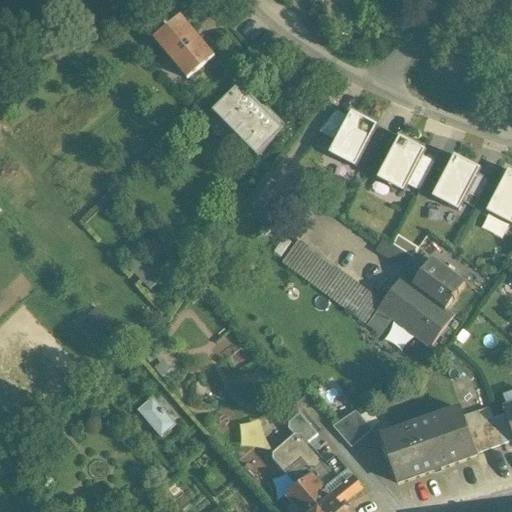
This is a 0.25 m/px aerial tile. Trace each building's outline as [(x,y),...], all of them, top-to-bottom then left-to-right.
[(214,58),(182,19),(174,24),(173,23),(160,33),(161,35),(155,41),(188,81),(214,58)] [(262,108),(240,86),(213,113),(257,158),(284,132),(282,129),(285,126),(265,106),(262,108)] [(378,127),(352,113),(340,135),(329,155),(355,169),(378,127)] [(400,138),(377,180),(390,187),(389,189),(391,190),(392,188),(404,194),(426,152),(400,138)] [(455,156),(432,199),(459,213),(481,170),(455,156)] [(511,172),(509,171),(486,214),(511,226),(511,172)] [(375,252),(399,268),(421,247),(389,226),(375,252)] [(383,305),(299,242),(283,264),(368,327),(379,312),(378,312),(383,305)] [(432,261),(413,286),(402,279),(383,305),(378,312),(379,312),(430,350),(454,317),(447,312),(456,299),(455,299),(465,285),(432,261)] [(125,341),(97,310),(85,320),(113,351),(125,341)] [(157,403),(154,400),(138,413),(162,440),(177,427),(173,423),(179,419),(162,399),(157,403)] [(511,405),(503,409),(505,416),(511,434),(511,405)] [(461,411),(381,439),(397,485),(477,456),(477,455),(467,429),(461,411)] [(356,413),(333,428),(352,449),(373,431),(356,413)] [(511,434),(505,416),(494,420),(503,446),(511,442),(511,434)] [(494,420),(467,429),(477,455),(503,446),(494,420)] [(336,458),(327,466),(301,436),(296,436),(274,455),(273,461),(298,490),(313,477),(342,510),(364,492),(354,480),(336,458)] [(343,511),(342,510),(313,477),(298,490),(286,499),(297,511),(343,511)]
